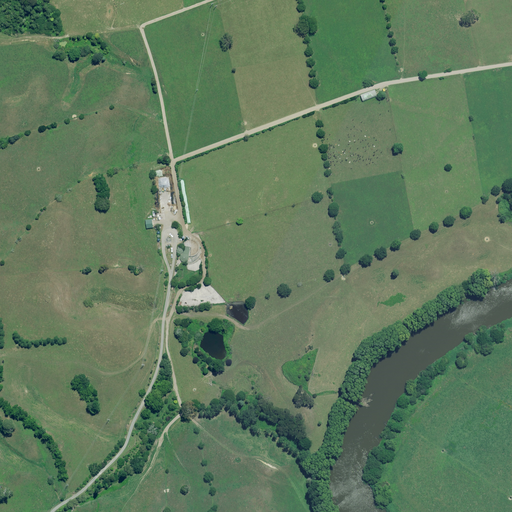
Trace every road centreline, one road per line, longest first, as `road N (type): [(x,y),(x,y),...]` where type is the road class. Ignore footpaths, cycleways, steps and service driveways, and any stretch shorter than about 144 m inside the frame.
road 1 (track): [(207,0),(144,22),(203,275),(176,288),(177,386),(136,415),(121,453),(54,511)]
road 2 (track): [(175,162),(382,82),(511,63)]
